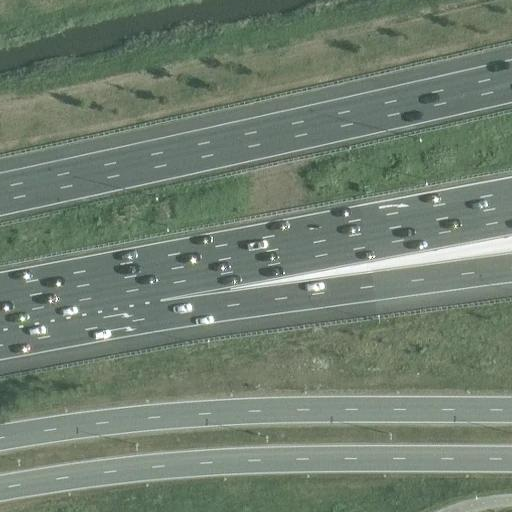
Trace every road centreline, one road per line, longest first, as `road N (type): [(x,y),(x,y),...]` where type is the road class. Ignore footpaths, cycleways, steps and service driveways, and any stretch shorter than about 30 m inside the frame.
road 1 (motorway): [(511,80),(0,194)]
road 2 (tertiary): [(511,405),(252,404),(0,433)]
road 3 (tertiary): [(0,494),(240,469),(511,466)]
road 4 (motorway): [(155,272),(511,205)]
road 5 (motorway): [(155,272),(511,263)]
road 6 (motorway): [(0,301),(155,272)]
